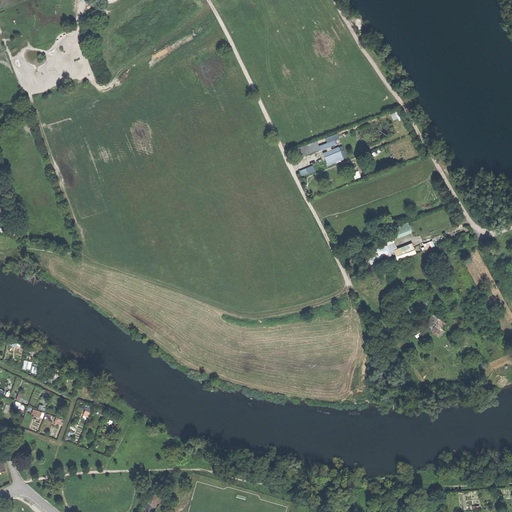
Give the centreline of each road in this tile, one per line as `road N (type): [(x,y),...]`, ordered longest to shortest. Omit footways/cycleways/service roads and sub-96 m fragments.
road 1 (track): [(82,254),(253,316),(316,304),(348,285),(208,0)]
road 2 (track): [(333,0),(477,226),(511,226)]
road 3 (track): [(0,27),(82,254)]
road 4 (track): [(36,116),(99,90),(218,17)]
